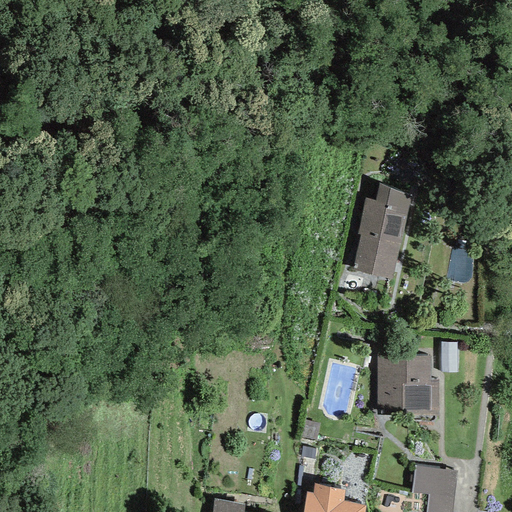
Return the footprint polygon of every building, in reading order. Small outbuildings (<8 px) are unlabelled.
[(411,196),(379,184),(375,201),(365,198),(357,235),(359,235),(351,270),(393,279),(411,196)] [(456,373),(456,342),(441,342),(440,372),(456,373)] [(430,356),(376,356),(376,411),(402,411),(402,416),(438,416),(438,382),(430,382),(430,356)] [(315,440),(319,424),(303,420),(300,437),(315,440)] [(314,459),(315,450),(302,447),(301,458),(314,459)] [(451,511),(456,472),(415,467),(412,493),(428,495),(425,511),(451,511)] [(344,491),(313,484),(313,493),(306,492),(303,511),(363,511),(365,505),(343,501),(344,491)] [(242,511),(244,504),(214,499),(212,511),(242,511)]
